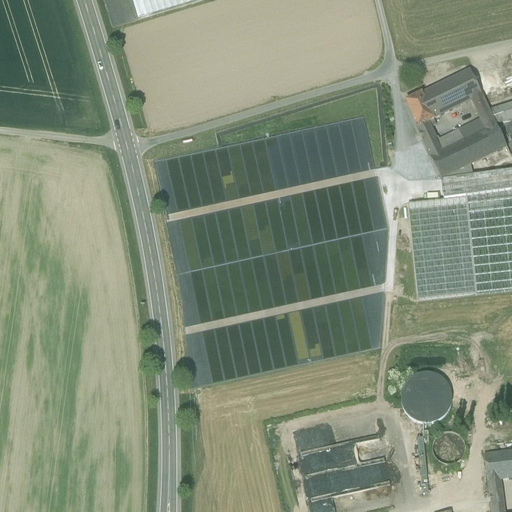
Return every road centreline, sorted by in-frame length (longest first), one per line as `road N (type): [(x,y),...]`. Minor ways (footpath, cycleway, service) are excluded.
road 1 (track): [(301,511),(288,428),(378,409),(399,151),(377,0)]
road 2 (secondary): [(81,0),(145,229),(165,374),(167,511)]
road 3 (track): [(511,46),(126,144)]
road 4 (track): [(0,130),(126,144)]
